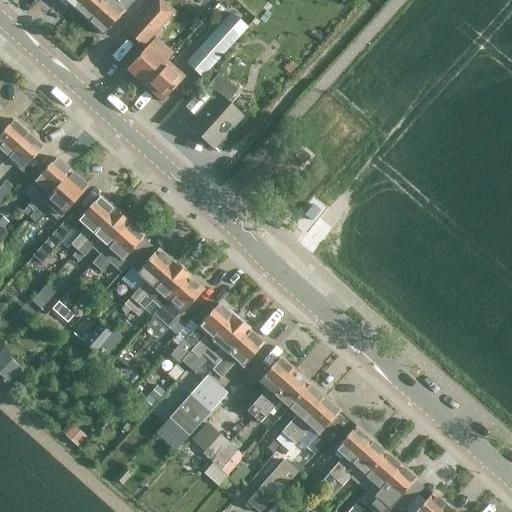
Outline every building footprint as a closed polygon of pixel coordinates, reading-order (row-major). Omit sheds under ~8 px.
[(63,0),(73,8),(80,0),(63,0)] [(80,0),(73,8),(88,21),(106,0),(80,0)] [(106,0),(88,21),(103,35),(133,0),(106,0)] [(148,39),(172,12),(161,2),(137,29),(148,39)] [(230,12),(220,24),(185,63),(201,77),(246,27),(230,12)] [(258,38),(249,30),(237,43),(246,51),(258,38)] [(126,70),(144,86),(166,61),(148,45),(126,70)] [(166,61),(144,86),(161,102),(184,77),(166,61)] [(212,147),(240,115),(226,102),(237,90),(218,73),(201,91),(212,101),(189,126),(212,147)] [(277,90),(283,103),(292,99),(286,86),(277,90)] [(0,164),(28,133),(13,120),(0,133),(0,164)] [(43,147),(28,133),(0,164),(0,178),(13,163),(22,171),(43,147)] [(299,147),(292,155),(303,164),(309,156),(299,147)] [(23,212),(29,218),(70,171),(55,158),(34,181),(42,189),(27,206),(28,207),(23,212)] [(74,174),(70,172),(29,218),(35,223),(49,208),(60,218),(88,187),(85,184),(88,181),(76,171),(74,174)] [(0,187),(0,205),(1,204),(2,204),(15,190),(5,181),(0,187)] [(59,271),(72,256),(113,210),(98,196),(77,220),(85,228),(70,245),(71,245),(52,265),(59,271)] [(113,210),(72,256),(78,262),(83,257),(84,257),(91,250),(98,256),(128,223),(113,210)] [(41,264),(76,226),(67,218),(32,256),(41,264)] [(144,237),(128,223),(98,256),(92,264),(99,270),(107,261),(120,273),(128,265),(123,260),(144,237)] [(124,304),(131,311),(173,263),(158,249),(148,260),(142,255),(125,274),(131,279),(137,273),(145,281),(124,304)] [(188,276),(173,263),(131,311),(137,316),(158,293),(167,300),(188,276)] [(188,276),(167,300),(147,323),(142,327),(149,333),(153,329),(174,306),(182,314),(203,290),(188,276)] [(42,307),(57,288),(47,280),(32,300),(42,307)] [(17,293),(9,286),(0,295),(0,297),(8,304),(17,293)] [(218,303),(207,315),(200,309),(190,321),(189,320),(177,334),(185,340),(197,327),(205,334),(190,351),(191,352),(186,358),(191,363),(188,367),(233,317),(218,303)] [(233,317),(188,367),(195,373),(208,359),(215,365),(211,370),(212,371),(248,330),(233,317)] [(106,354),(121,337),(102,320),(83,343),(94,352),(95,350),(100,354),(106,354)] [(264,343),(248,330),(212,371),(218,376),(234,359),(242,367),(264,343)] [(0,372),(5,378),(18,365),(3,349),(0,352),(0,372)] [(247,412),(253,417),(294,371),(279,357),(258,381),(266,389),(251,406),(252,406),(247,412)] [(309,384),(294,371),(253,417),(259,423),(264,417),(265,418),(280,401),(288,408),(309,384)] [(324,397),(309,384),(288,408),(296,415),(281,432),(282,433),(276,439),(282,444),(324,397)] [(188,437),(209,413),(189,394),(168,419),(188,437)] [(339,411),(324,397),(282,444),(289,450),(294,444),(295,444),(310,427),(318,435),(339,411)] [(322,480),(329,486),(371,439),(356,425),(334,449),(343,457),(322,480)] [(62,437),(74,448),(82,439),(70,428),(62,437)] [(226,475),(243,456),(235,449),(240,444),(233,438),(228,443),(219,434),(207,448),(215,456),(210,461),(226,475)] [(371,439),(329,486),(330,487),(317,501),(323,506),(332,496),(336,492),(337,493),(357,471),(363,477),(386,452),(371,439)] [(386,452),(363,477),(373,486),(357,503),(357,502),(347,511),(359,511),(401,465),(386,452)] [(270,502),(297,472),(283,460),(256,490),(270,502)] [(416,479),(401,465),(359,511),(371,511),(386,496),(394,503),(416,479)] [(441,511),(447,506),(432,493),(414,511),(441,511)] [(398,511),(389,503),(381,511),(398,511)]
